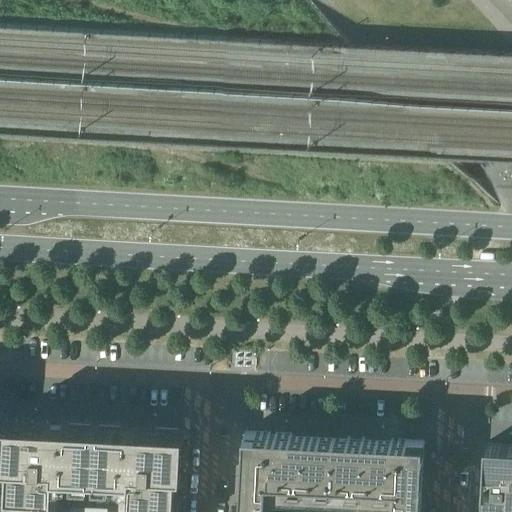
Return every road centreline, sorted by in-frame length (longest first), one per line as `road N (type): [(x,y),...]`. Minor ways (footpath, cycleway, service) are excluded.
road 1 (secondary): [(511,228),(0,197)]
road 2 (secondary): [(0,247),(511,275)]
road 3 (residential): [(452,391),(211,376)]
road 4 (residential): [(211,376),(0,364)]
road 5 (residential): [(206,511),(211,376)]
road 6 (unclassified): [(452,391),(447,511)]
